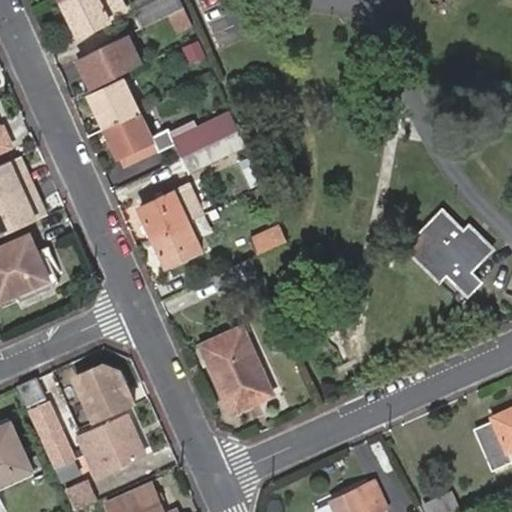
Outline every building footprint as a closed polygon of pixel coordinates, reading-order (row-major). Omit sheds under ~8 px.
[(100,0),(64,0),(63,1),(81,36),(110,21),(100,0)] [(153,0),(133,10),(142,29),(185,8),(181,0),(153,0)] [(150,46),(193,26),(185,8),(142,29),(150,46)] [(127,27),(68,52),(81,83),(140,58),(127,27)] [(92,96),(106,128),(139,112),(124,80),(92,96)] [(139,112),(106,128),(120,157),(123,155),(128,165),(159,149),(160,152),(175,145),(168,130),(154,137),(140,111),(139,112)] [(239,130),(231,113),(174,139),(183,158),(219,140),(239,130)] [(0,126),(0,155),(11,151),(0,126)] [(219,140),(183,158),(190,173),(226,156),(219,140)] [(0,165),(0,200),(23,191),(15,173),(25,168),(19,157),(0,165)] [(253,188),(262,184),(254,165),(244,169),(253,188)] [(175,195),(179,201),(193,194),(190,187),(175,195)] [(23,191),(0,200),(0,236),(46,216),(40,204),(36,206),(28,189),(23,191)] [(193,194),(179,201),(188,222),(203,215),(193,194)] [(142,210),(156,238),(188,222),(175,195),(142,210)] [(426,251),(447,271),(469,293),(481,280),(470,270),(492,248),(481,237),(475,242),(465,232),(442,211),(407,247),(419,259),(426,251)] [(188,222),(156,238),(169,266),(202,251),(188,222)] [(251,239),(259,256),(287,242),(281,226),(251,239)] [(475,242),(481,237),(470,226),(465,232),(475,242)] [(0,299),(56,275),(44,248),(37,251),(30,236),(0,248),(0,299)] [(440,278),(447,271),(426,251),(419,259),(440,278)] [(232,286),(259,274),(252,259),(225,272),(232,286)] [(248,397),(269,388),(243,326),(219,336),(228,356),(211,364),(233,412),(251,404),(248,397)] [(228,356),(219,336),(203,344),(211,364),(228,356)] [(107,363),(80,375),(99,420),(137,403),(123,370),(107,363)] [(46,395),(38,376),(22,384),(29,402),(46,395)] [(273,395),(269,388),(248,397),(251,404),(273,395)] [(76,458),(50,402),(33,411),(59,465),(76,458)] [(511,409),(492,418),(493,420),(474,430),(491,471),(511,462),(506,452),(511,449),(511,409)] [(96,475),(146,453),(127,415),(79,437),(96,475)] [(12,423),(0,428),(0,482),(33,468),(12,423)] [(168,511),(164,511),(151,481),(108,500),(113,511),(177,511),(177,509),(168,511)] [(377,481),(368,486),(375,502),(384,497),(377,481)] [(380,511),(389,506),(384,497),(375,502),(368,486),(332,504),(336,511),(380,511)] [(75,510),(97,500),(91,487),(68,496),(75,510)] [(447,511),(448,511),(464,505),(457,490),(441,497),(447,511)] [(428,501),(432,511),(447,511),(441,497),(428,501)] [(81,511),(98,504),(97,500),(75,510),(75,511),(81,511)]
